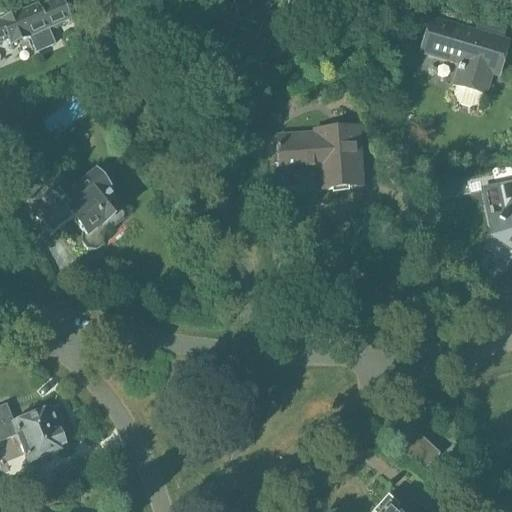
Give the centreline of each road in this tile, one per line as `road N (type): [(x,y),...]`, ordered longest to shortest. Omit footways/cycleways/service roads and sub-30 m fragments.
road 1 (residential): [(259,355),(243,214),(186,120),(121,42),(110,0)]
road 2 (residential): [(248,511),(327,436),(454,357)]
road 3 (residential): [(165,511),(148,469),(40,318)]
road 4 (residential): [(40,318),(259,355)]
road 5 (residential): [(454,357),(259,355)]
